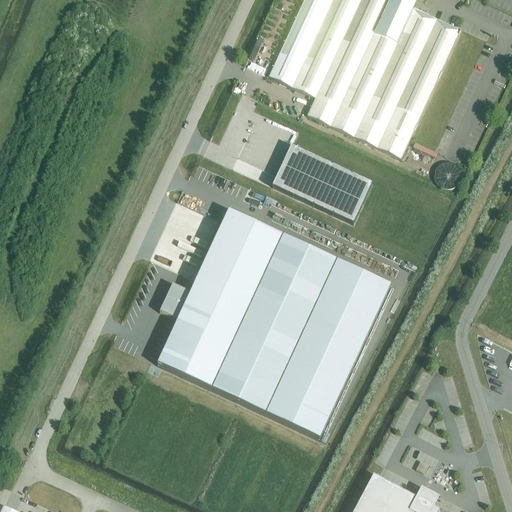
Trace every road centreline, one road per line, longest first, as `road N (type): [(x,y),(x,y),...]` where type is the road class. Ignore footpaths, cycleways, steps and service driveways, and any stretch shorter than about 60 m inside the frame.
road 1 (unclassified): [(247,0),(32,468),(124,511)]
road 2 (unclassified): [(511,511),(461,334),(511,227)]
